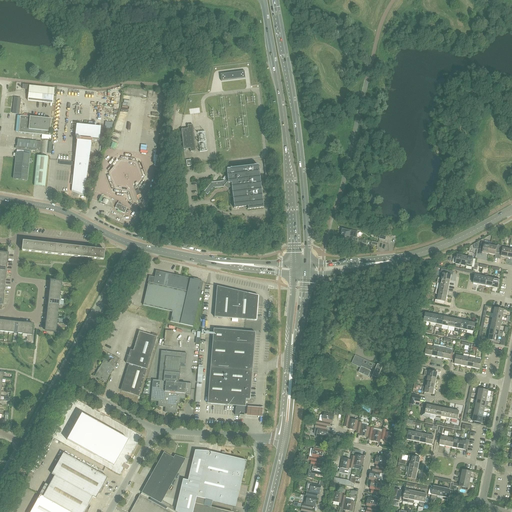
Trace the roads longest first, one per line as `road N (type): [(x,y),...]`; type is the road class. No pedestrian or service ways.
road 1 (secondary): [(305,269),(298,150),(274,0)]
road 2 (secondary): [(261,0),(289,177),(294,268)]
road 3 (residential): [(60,377),(133,244)]
road 4 (secondary): [(382,261),(445,243),(511,209)]
